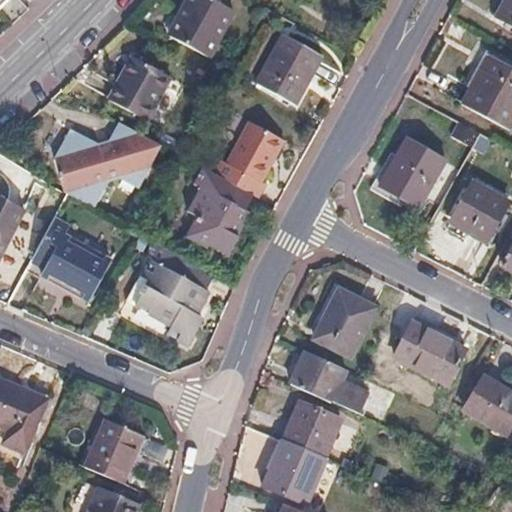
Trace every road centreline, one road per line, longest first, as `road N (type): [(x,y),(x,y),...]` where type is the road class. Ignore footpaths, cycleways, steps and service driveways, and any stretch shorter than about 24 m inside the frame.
road 1 (residential): [(420,0),(299,217)]
road 2 (residential): [(299,217),(511,324)]
road 3 (residential): [(0,328),(211,416)]
road 4 (residential): [(299,217),(211,416)]
road 5 (tertiary): [(91,0),(0,90)]
